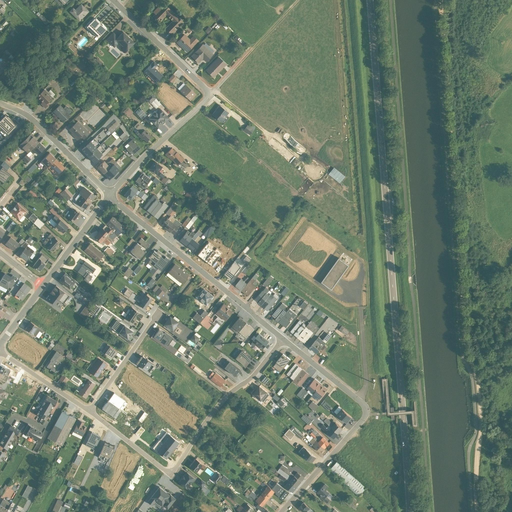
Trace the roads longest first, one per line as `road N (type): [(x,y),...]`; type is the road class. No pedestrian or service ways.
road 1 (track): [(478,511),(481,429),(466,351),(440,0)]
road 2 (secondary): [(409,511),(369,0)]
road 3 (residential): [(88,411),(170,471),(282,337)]
road 4 (residential): [(280,511),(366,412),(364,402),(282,337)]
road 5 (residential): [(282,337),(109,195)]
road 6 (residential): [(109,195),(37,123),(0,103)]
road 7 (residential): [(109,195),(211,95)]
road 8 (residential): [(113,0),(211,95)]
road 9 (track): [(214,91),(316,169)]
